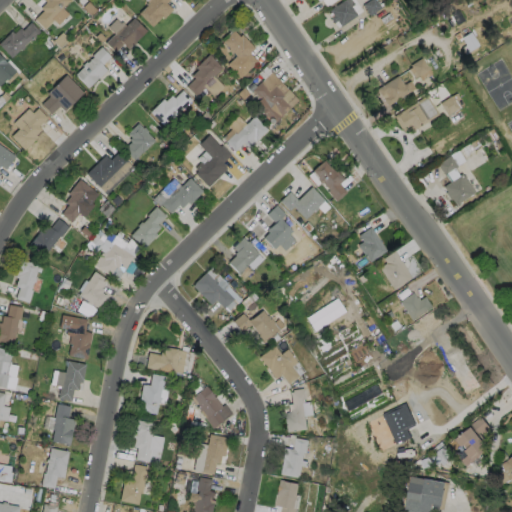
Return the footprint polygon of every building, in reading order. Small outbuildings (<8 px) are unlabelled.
[(51,19),(42,28),(32,19),(41,11),(38,8),(44,1),(43,0),(68,0),(50,18),(51,19)] [(170,10),(162,18),(160,16),(150,26),(137,13),(145,5),(144,3),(147,0),(167,0),(164,3),(170,10)] [(335,0),(318,0),(324,8),(335,0)] [(356,15),(339,27),(336,21),(332,24),(329,18),(332,16),(328,10),(343,0),(350,0),(353,4),(350,6),(356,15)] [(115,18),(119,23),(121,21),(124,25),(132,18),(141,27),(142,26),(145,30),(135,40),(136,41),(127,49),(122,43),(112,52),(104,42),(113,34),(106,25),(115,18)] [(29,22),(39,31),(29,41),(28,39),(22,46),(23,46),(19,50),(18,49),(10,57),(0,47),(0,41),(10,31),(12,33),(18,27),(21,30),(29,22)] [(232,30),(238,36),(240,34),(253,47),(248,52),(256,61),(239,77),(226,64),(235,55),(231,52),(230,53),(226,49),(227,48),(221,41),(232,30)] [(106,70),(97,78),(96,77),(86,87),(74,74),(92,56),(90,55),(100,46),(109,56),(101,64),(106,70)] [(203,87),(194,95),(185,86),(193,78),(190,75),(196,69),(194,67),(207,54),(220,67),(201,85),(203,87)] [(0,57),(4,62),(5,60),(15,71),(5,80),(4,79),(0,82),(0,57)] [(417,82),(431,74),(422,58),(408,65),(417,82)] [(82,92),(62,111),(58,106),(49,114),(40,104),(48,95),(45,92),(64,74),(82,92)] [(397,76),(403,85),(406,83),(411,90),(387,105),(383,99),(387,96),(385,93),(380,96),(376,89),(397,76)] [(259,82),(267,91),(273,85),(283,95),(280,98),(289,108),(273,123),(265,115),(264,116),(258,110),(259,109),(254,103),(259,99),(251,90),(259,82)] [(181,89),(190,99),(181,108),(179,107),(161,125),(148,111),(161,98),(164,101),(170,95),(173,98),(181,89)] [(463,105),(456,93),(439,102),(445,114),(463,105)] [(438,114),(412,131),(409,127),(403,132),(393,116),(426,95),(438,114)] [(36,108),(46,118),(37,126),(39,128),(32,135),(35,137),(23,149),(10,135),(17,128),(12,122),(27,108),(31,113),(36,108)] [(266,130),(246,148),(241,143),(233,151),(224,141),(233,133),(234,134),(253,116),(266,130)] [(136,122),(141,128),(143,126),(146,130),(145,132),(153,140),(132,160),(121,149),(129,141),(128,139),(130,137),(126,133),(136,122)] [(207,135),(219,147),(220,145),(230,155),(221,163),(224,166),(224,167),(225,168),(207,187),(193,174),(196,171),(194,168),(200,162),(201,164),(205,160),(206,162),(210,158),(197,145),(207,135)] [(0,148),(13,157),(4,169),(0,165),(0,148)] [(485,161),(479,150),(464,159),(470,170),(485,161)] [(117,151),(127,161),(126,162),(132,167),(105,194),(84,173),(103,155),(105,157),(106,156),(109,159),(117,151)] [(324,160),(332,170),(334,168),(343,179),(338,183),(345,192),(335,201),(327,191),(328,190),(321,181),(320,182),(317,179),(318,178),(312,170),(324,160)] [(474,192),(455,205),(451,199),(449,200),(444,192),(446,191),(442,187),(462,173),(474,192)] [(78,212),(70,222),(59,213),(67,204),(63,202),(69,195),(66,193),(78,178),(93,190),(76,211),(78,212)] [(188,178),(201,191),(188,204),(186,202),(180,208),(177,205),(169,214),(159,204),(178,185),(179,186),(188,178)] [(311,186),(324,200),(304,218),(293,206),(288,210),(279,201),(289,191),(297,200),(311,186)] [(292,231),(273,248),(263,237),(268,232),(266,230),(274,222),(266,214),(276,205),(284,214),(281,217),(282,219),(281,220),(292,231)] [(164,216),(156,224),(159,227),(154,233),(156,235),(142,249),(129,236),(137,227),(136,226),(140,222),(141,223),(147,217),(145,216),(154,206),(164,216)] [(67,227),(60,236),(67,242),(58,253),(49,246),(42,255),(28,244),(37,233),(36,232),(44,223),(49,227),(56,218),(67,227)] [(384,251),(368,262),(356,245),(361,242),(357,235),(369,227),(384,251)] [(102,256),(113,236),(98,228),(87,248),(102,256)] [(242,237),(246,241),(248,240),(252,244),(250,245),(258,253),(237,273),(227,262),(235,255),(233,254),(235,252),(231,247),(242,237)] [(111,245),(121,251),(123,248),(133,254),(123,269),(118,266),(117,268),(114,266),(108,275),(96,267),(111,245)] [(410,278),(392,289),(377,267),(384,262),(381,258),(393,250),(406,270),(405,271),(410,278)] [(41,266),(39,272),(36,271),(34,276),(36,277),(34,282),(32,281),(30,289),(31,290),(28,302),(15,298),(18,287),(15,286),(17,278),(14,277),(20,259),(41,266)] [(105,296),(97,309),(77,296),(93,271),(105,280),(99,289),(102,290),(100,293),(105,296)] [(205,272),(211,279),(212,278),(216,282),(215,283),(222,291),(224,289),(232,299),(223,308),(215,300),(210,305),(192,285),(194,283),(193,283),(205,272)] [(411,292),(416,300),(423,296),(430,308),(410,321),(398,301),(411,292)] [(21,307),(19,319),(17,319),(12,343),(0,341),(0,322),(2,315),(6,316),(8,304),(21,307)] [(260,310),(276,330),(262,341),(248,324),(240,331),(231,321),(241,313),(247,321),(260,310)] [(88,343),(85,359),(66,355),(69,344),(67,343),(72,317),(85,320),(83,331),(87,332),(85,343),(88,343)] [(272,345),(279,354),(286,349),(295,362),(290,366),(297,375),(286,383),(279,374),(274,378),(257,356),(272,345)] [(177,349),(176,356),(178,357),(177,362),(182,363),(180,373),(173,372),(173,373),(155,370),(155,369),(144,367),(147,352),(158,354),(159,352),(162,352),(163,346),(177,349)] [(0,347),(11,350),(8,361),(10,361),(9,364),(17,365),(15,377),(16,377),(14,389),(0,386),(0,347)] [(83,364),(80,383),(77,382),(75,390),(72,389),(69,401),(56,398),(59,387),(53,386),(56,371),(63,372),(65,361),(83,364)] [(163,376),(161,389),(159,388),(154,414),(135,410),(140,384),(143,385),(144,384),(148,384),(150,373),(163,376)] [(204,386),(213,398),(214,398),(220,407),(215,411),(222,421),(211,429),(196,408),(198,406),(190,397),(204,386)] [(306,429),(287,431),(284,413),(287,412),(286,404),(290,403),(289,392),(291,392),(291,389),(302,388),(306,417),(304,417),(306,429)] [(8,407),(6,420),(0,419),(0,392),(4,393),(2,406),(8,407)] [(411,436),(396,442),(382,412),(406,401),(416,424),(407,428),(411,436)] [(72,419),(70,431),(67,445),(63,445),(64,444),(50,441),(52,430),(50,430),(55,404),(68,406),(66,418),(72,419)] [(487,447),(466,464),(447,440),(480,415),(488,425),(477,434),(487,447)] [(152,435),(147,461),(133,458),(135,447),(131,447),(133,438),(130,438),(134,419),(152,423),(150,434),(152,435)] [(227,439),(223,457),(220,456),(218,464),(214,463),(212,475),(200,473),(208,435),(227,439)] [(308,439),(304,460),(306,461),(305,466),(300,466),(298,477),(280,473),(283,459),(281,459),(284,447),(293,448),(295,437),(308,439)] [(66,452),(61,478),(55,476),(53,484),(52,488),(39,485),(39,484),(42,473),(43,473),(48,448),(66,452)] [(511,454),(511,477),(508,478),(507,477),(499,462),(511,454)] [(145,466),(142,482),(140,492),(138,492),(136,504),(117,500),(121,483),(121,482),(124,482),(126,474),(130,475),(132,464),(145,466)] [(412,476),(425,479),(425,478),(432,479),(445,482),(444,489),(445,489),(442,505),(433,503),(430,511),(404,511),(411,479),(412,476)] [(213,492),(210,504),(213,504),(211,511),(193,511),(195,504),(186,502),(187,493),(196,495),(197,491),(195,490),(197,483),(198,478),(211,480),(210,483),(209,492),(213,492)] [(297,483),(295,494),(296,494),(295,500),(294,499),(292,508),(294,508),(293,511),(279,511),(280,506),(273,505),(276,493),(279,481),(279,479),(283,480),(285,481),(297,483)] [(0,511),(0,501),(6,502),(5,504),(17,506),(15,511),(0,511)]
